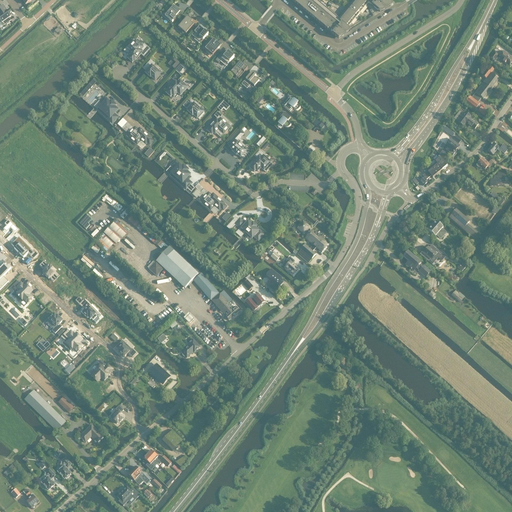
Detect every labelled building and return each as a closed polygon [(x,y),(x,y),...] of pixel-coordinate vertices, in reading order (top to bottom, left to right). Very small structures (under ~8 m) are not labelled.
[(290,0),(339,40),(351,32),(347,29),(369,3),(381,14),(394,6),(387,0),(290,0)] [(181,11),(180,11),(174,6),(170,11),(166,15),(164,14),(162,17),(168,22),(170,20),(172,23),(175,20),(181,13),(180,12),(181,11)] [(11,17),(8,12),(0,17),(0,20),(4,26),(6,24),(7,25),(9,24),(9,23),(11,21),(9,18),(11,17)] [(192,27),(189,25),(192,21),(187,17),(185,19),(184,18),(178,25),(180,26),(178,28),(186,34),(192,27)] [(208,35),(203,30),(202,31),(198,28),(192,36),(195,39),(194,40),(199,44),(200,43),(201,44),(208,35)] [(212,38),(204,48),(205,49),(205,50),(213,56),(220,47),(221,46),(218,43),(212,38)] [(134,40),(124,51),(128,55),(127,56),(129,58),(127,60),(132,64),(134,62),(135,63),(141,55),(144,58),(151,50),(144,44),(142,47),(136,41),(135,41),(134,40)] [(234,57),(228,52),(226,54),(223,52),(215,61),(219,64),(221,61),(227,66),(226,66),(226,67),(234,57)] [(511,58),(504,52),(498,59),(509,67),(511,62),(511,58)] [(490,58),(494,62),(499,57),(494,53),(490,58)] [(148,64),(144,69),(146,71),(146,72),(145,73),(146,73),(145,74),(151,79),(151,78),(155,82),(162,74),(152,66),(155,64),(151,61),(148,64)] [(247,70),(245,68),(245,67),(239,61),(235,65),(237,66),(231,73),(236,77),(238,75),(240,77),(247,70)] [(180,65),(175,71),(179,74),(184,69),(180,65)] [(475,94),(481,98),(483,100),(499,80),(491,73),(494,70),(490,67),(482,77),(486,79),(483,83),(484,83),(475,94)] [(259,81),(255,78),(256,76),(252,73),(242,84),(247,89),(251,84),(254,87),(259,81)] [(166,94),(171,98),(172,97),(174,98),(177,94),(180,97),(188,88),(180,81),(177,84),(176,82),(167,92),(166,94)] [(102,94),(91,106),(96,111),(112,125),(119,117),(115,114),(119,110),(116,107),(117,106),(115,105),(112,102),(111,101),(110,101),(105,96),(102,94)] [(470,97),(466,103),(475,110),(480,104),(470,97)] [(293,110),(295,111),(296,111),(296,112),(297,112),(298,111),(299,111),(299,110),(301,109),(297,105),(298,104),(294,100),(293,102),(291,100),(290,101),(289,100),(288,100),(288,101),(287,102),(287,103),(288,104),(284,108),(290,113),(293,110)] [(192,106),(187,102),(183,106),(187,110),(187,109),(188,110),(187,111),(187,112),(193,117),(193,116),(197,120),(198,119),(199,120),(205,114),(203,113),(204,112),(199,108),(200,106),(195,102),(192,106)] [(230,107),(224,102),(223,102),(217,109),(221,112),(223,109),(226,112),(229,108),(230,107)] [(484,117),(488,113),(481,108),(478,112),(484,117)] [(282,111),(275,119),(278,121),(278,122),(279,123),(278,125),(282,128),(284,127),(285,128),(286,129),(287,129),(288,129),(289,128),(290,127),(291,126),(287,123),(290,119),(284,114),(282,111)] [(474,130),(478,125),(470,118),(471,117),(465,113),(464,114),(460,111),(454,119),(458,122),(458,123),(464,127),(466,124),(474,130)] [(218,112),(214,116),(217,119),(208,129),(207,131),(212,135),(213,133),(215,135),(218,131),(223,135),(232,125),(218,112)] [(147,144),(150,146),(154,142),(151,139),(152,139),(140,128),(138,130),(135,127),(134,128),(128,123),(122,129),(126,133),(127,132),(129,134),(126,137),(137,146),(141,142),(146,146),(147,144)] [(244,135),(240,131),(239,132),(227,145),(230,148),(229,148),(233,151),(232,152),(233,153),(233,154),(225,147),(224,147),(223,150),(219,153),(236,168),(236,169),(242,163),(238,159),(235,156),(236,156),(237,156),(240,158),(241,159),(242,158),(243,159),(248,154),(246,152),(247,151),(244,148),(245,147),(242,144),(243,142),(240,139),(244,135)] [(447,145),(443,149),(445,151),(452,156),(457,149),(459,146),(456,144),(452,141),(450,139),(447,145)] [(500,153),(501,152),(504,155),(509,149),(503,145),(499,149),(494,145),(488,151),(493,155),(497,150),(500,153)] [(144,155),(149,159),(154,153),(150,149),(144,155)] [(266,155),(260,150),(254,157),(257,159),(250,167),(251,167),(249,169),(254,173),(256,172),(258,173),(261,169),(264,172),(266,173),(273,165),(264,157),(266,155)] [(164,151),(157,158),(160,161),(167,153),(164,151)] [(435,162),(437,165),(442,171),(447,167),(439,157),(438,159),(435,162)] [(478,163),(478,164),(477,165),(477,166),(479,168),(480,168),(481,167),(485,170),(488,168),(489,169),(490,167),(490,166),(493,163),(489,159),(486,162),(483,159),(481,161),(480,161),(478,162),(478,163)] [(169,175),(186,191),(187,190),(191,185),(193,184),(187,179),(191,175),(188,172),(189,171),(188,170),(189,169),(185,166),(184,167),(183,166),(176,160),(170,167),(174,170),(169,175)] [(433,169),(438,175),(442,171),(437,165),(434,167),(432,168),(433,169)] [(426,180),(431,176),(433,179),(438,175),(433,169),(430,171),(429,171),(423,176),(424,178),(420,182),(423,186),(428,182),(426,180)] [(501,180),(505,180),(505,173),(497,173),(497,176),(493,176),(493,179),(490,179),(490,187),(498,187),(498,184),(501,184),(501,180)] [(200,193),(197,190),(192,195),(197,199),(198,197),(202,200),(200,202),(211,212),(214,207),(219,211),(221,210),(223,212),(227,207),(225,205),(225,204),(213,194),(212,195),(208,192),(208,193),(204,189),(200,193)] [(476,235),(466,226),(470,222),(456,210),(449,218),(463,230),(473,239),(476,235)] [(227,213),(222,218),(226,222),(231,216),(227,213)] [(227,228),(230,231),(235,226),(240,230),(241,229),(245,233),(244,234),(247,237),(248,236),(252,240),(254,238),(259,242),(265,235),(260,230),(259,231),(256,228),(257,227),(253,223),(251,224),(248,221),(246,224),(245,224),(240,218),(238,220),(235,218),(227,228)] [(445,232),(442,229),(443,228),(436,222),(428,231),(435,237),(436,236),(439,238),(445,232)] [(299,227),(298,229),(304,234),(309,228),(303,223),(302,224),(301,223),(298,227),(299,227)] [(322,252),(328,245),(313,232),(307,239),(322,252)] [(30,252),(20,243),(15,248),(25,257),(30,252)] [(440,246),(445,251),(448,248),(442,243),(440,246)] [(298,255),(308,264),(312,260),(317,255),(305,245),(301,250),(302,251),(298,255)] [(425,249),(420,255),(429,262),(432,265),(438,258),(442,261),(445,257),(442,255),(432,246),(427,251),(425,249)] [(185,289),(193,280),(198,275),(170,247),(149,269),(157,276),(164,269),(185,289)] [(426,277),(430,272),(424,266),(420,263),(408,252),(404,257),(409,261),(406,265),(413,271),(416,268),(419,271),(419,272),(426,277)] [(285,268),(293,276),(299,270),(293,264),(295,262),(290,258),(288,260),(290,262),(285,268)] [(459,261),(457,263),(459,265),(460,265),(458,268),(462,272),(464,269),(467,266),(460,260),(459,261)] [(51,267),(48,269),(47,267),(48,266),(44,261),(39,266),(44,270),(43,271),(44,272),(43,273),(44,273),(43,274),(44,275),(45,276),(49,279),(50,279),(52,281),(58,274),(51,267)] [(6,267),(3,263),(0,266),(1,267),(0,268),(0,282),(12,270),(9,268),(7,270),(6,268),(6,267)] [(269,282),(266,285),(272,290),(275,292),(280,286),(280,287),(283,284),(279,280),(281,277),(274,271),(271,270),(266,276),(269,278),(272,280),(270,283),(269,282)] [(219,295),(202,275),(200,276),(199,274),(198,275),(193,280),(210,300),(211,300),(226,317),(226,318),(229,321),(239,312),(236,307),(235,307),(233,309),(228,303),(231,301),(223,291),(220,294),(219,295)] [(243,284),(249,291),(254,287),(247,280),(243,284)] [(18,282),(11,289),(14,293),(12,295),(20,304),(23,300),(27,304),(33,299),(29,295),(32,291),(27,286),(25,287),(21,283),(20,284),(18,282)] [(451,296),(456,300),(460,304),(463,300),(457,295),(458,294),(455,291),(451,296)] [(266,300),(263,297),(261,298),(259,296),(258,295),(255,297),(257,299),(256,299),(252,303),(249,299),(246,302),(252,309),(254,312),(260,307),(260,306),(261,307),(263,305),(262,304),(265,302),(264,302),(266,300)] [(83,301),(79,305),(85,311),(83,313),(84,313),(83,314),(87,319),(88,318),(90,320),(91,319),(93,321),(97,317),(99,319),(101,316),(84,300),(83,301)] [(55,315),(46,323),(53,330),(52,331),(55,334),(62,327),(59,324),(62,322),(61,322),(62,321),(57,316),(57,317),(55,315)] [(19,321),(25,327),(28,324),(22,319),(19,321)] [(83,347),(79,343),(82,340),(79,337),(77,335),(77,334),(75,336),(71,332),(70,333),(68,330),(61,338),(64,341),(62,344),(70,352),(73,349),(77,353),(83,347)] [(132,358),(136,354),(132,349),(132,350),(123,341),(116,348),(118,350),(117,350),(119,352),(119,353),(123,358),(124,357),(128,354),(132,358)] [(194,352),(194,353),(200,348),(193,341),(188,346),(181,353),(183,354),(182,355),(183,355),(184,357),(185,357),(187,358),(194,352)] [(101,378),(104,381),(110,376),(108,374),(112,370),(108,365),(106,367),(100,361),(92,369),(95,372),(91,376),(97,382),(101,378)] [(163,384),(169,377),(157,366),(151,373),(163,384)] [(25,400),(57,432),(66,422),(34,390),(25,400)] [(68,413),(70,412),(74,408),(63,397),(60,402),(58,403),(68,413)] [(117,411),(110,418),(117,424),(119,422),(120,423),(125,418),(124,417),(121,414),(124,411),(119,406),(116,410),(117,411)] [(92,437),(97,443),(103,437),(92,425),(80,437),(86,443),(92,437)] [(164,439),(162,441),(172,452),(178,446),(183,441),(182,441),(181,441),(176,436),(174,434),(173,431),(164,439)] [(148,455),(157,464),(159,462),(156,459),(158,457),(151,451),(151,452),(150,452),(149,453),(149,454),(148,455)] [(144,459),(149,464),(147,466),(151,470),(155,466),(157,464),(148,455),(146,456),(144,457),(145,458),(144,459)] [(172,463),(164,456),(161,460),(168,467),(172,463)] [(181,468),(188,460),(186,456),(175,463),(181,468)] [(69,476),(71,474),(66,469),(67,468),(67,469),(71,465),(65,458),(61,462),(62,463),(61,464),(61,465),(61,466),(62,467),(58,471),(59,472),(58,472),(65,480),(67,478),(67,479),(70,476),(69,476)] [(4,473),(7,477),(15,468),(12,465),(4,473)] [(134,470),(132,471),(143,482),(145,484),(147,485),(151,482),(142,473),(136,467),(136,468),(135,467),(133,469),(134,470)] [(51,480),(55,476),(49,469),(45,473),(46,474),(45,475),(45,476),(45,477),(46,478),(42,482),(42,483),(44,486),(43,486),(46,489),(46,488),(49,491),(55,485),(50,480),(51,479),(51,480)] [(129,474),(128,475),(134,481),(137,484),(139,486),(141,484),(143,482),(132,471),(131,472),(130,472),(129,474)] [(152,483),(159,490),(162,487),(154,480),(152,483)] [(127,487),(117,497),(120,500),(119,502),(123,506),(128,502),(134,495),(138,498),(140,495),(133,488),(131,491),(127,487)] [(11,493),(16,499),(20,495),(16,489),(11,493)] [(153,496),(147,490),(143,495),(148,501),(153,496)] [(35,507),(39,503),(33,495),(29,498),(29,499),(26,502),(32,509),(32,508),(34,509),(35,508),(35,507)]
